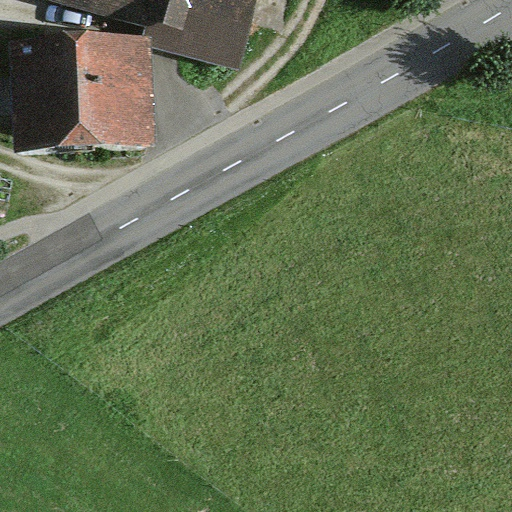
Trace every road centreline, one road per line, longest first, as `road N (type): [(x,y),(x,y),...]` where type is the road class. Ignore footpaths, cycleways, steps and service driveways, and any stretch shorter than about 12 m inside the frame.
road 1 (tertiary): [(0,293),(511,9)]
road 2 (track): [(315,0),(277,57),(209,116),(209,179)]
road 3 (track): [(0,159),(159,207)]
